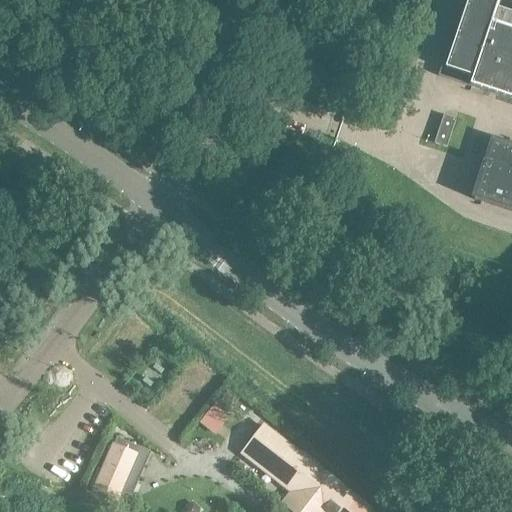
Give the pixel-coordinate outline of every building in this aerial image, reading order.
[(511,31),(491,25),(499,0),(463,0),(438,75),(511,98),(511,31)] [(446,147),(455,119),(444,115),(435,143),(446,147)] [(511,144),(491,138),(481,169),(473,192),(471,199),(511,212),(511,144)] [(234,415),(218,402),(202,422),(218,435),(234,415)] [(264,427),(246,450),(300,492),(287,508),(292,511),(320,511),(323,510),(325,511),(367,511),(369,509),(264,427)] [(117,501),(132,465),(136,456),(113,446),(93,491),(117,501)] [(132,467),(121,490),(151,503),(161,480),(132,467)]
